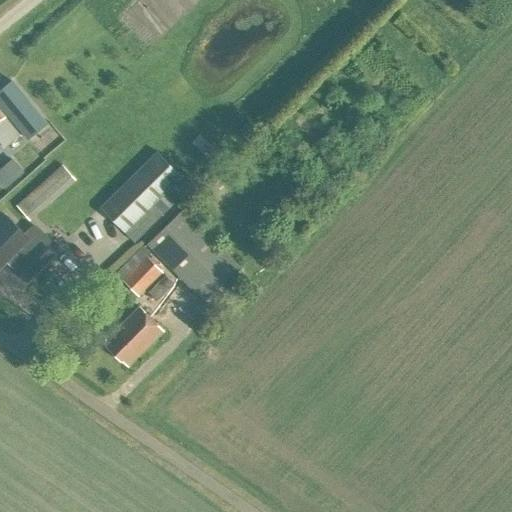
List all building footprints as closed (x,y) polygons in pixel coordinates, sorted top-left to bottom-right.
[(47,125),(11,82),(0,90),(0,106),(28,140),(47,125)] [(5,118),(4,119),(0,121),(0,143),(4,149),(20,136),(5,118)] [(27,147),(0,158),(6,173),(33,162),(27,147)] [(157,152),(100,208),(126,234),(154,206),(183,177),(157,152)] [(63,168),(18,208),(27,219),(36,211),(40,215),(76,183),(63,168)] [(154,206),(126,234),(135,243),(163,215),(154,206)] [(240,267),(184,210),(147,245),(204,303),(240,267)] [(0,269),(8,262),(15,269),(14,270),(27,283),(54,256),(42,244),(45,241),(45,236),(36,228),(32,228),(24,235),(5,216),(0,220),(0,269)] [(146,258),(123,282),(138,296),(161,272),(146,258)] [(107,343),(104,346),(120,362),(122,361),(128,367),(164,332),(140,308),(106,341),(107,343)]
